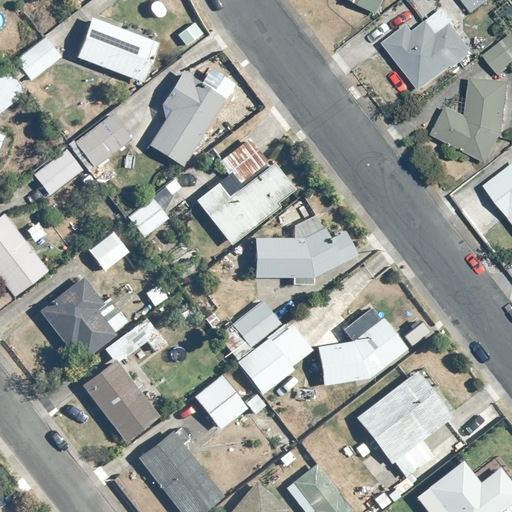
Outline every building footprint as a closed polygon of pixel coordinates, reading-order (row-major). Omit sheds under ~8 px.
[(345,0),(376,15),(382,0),(345,0)] [(461,0),(471,12),(485,0),(461,0)] [(158,43),(93,17),(77,57),(142,83),(158,43)] [(405,24),(380,43),(417,91),(471,50),(450,22),(435,34),(425,20),(411,31),(405,24)] [(498,75),(511,63),(511,31),(482,56),(498,75)] [(11,59),(23,74),(27,79),(58,54),(42,34),(11,59)] [(2,67),(0,68),(0,106),(21,89),(14,81),(2,67)] [(171,111),(150,145),(184,167),(228,98),(185,70),(162,105),(171,111)] [(463,115),(445,106),(429,135),(484,164),(500,134),(507,82),(468,77),(463,115)] [(67,142),(84,164),(86,167),(126,137),(107,112),(69,141),(67,142)] [(80,167),(63,145),(29,172),(46,193),(80,167)] [(511,162),(482,186),(511,223),(511,162)] [(219,182),(197,199),(233,245),(282,207),(279,203),(297,190),(276,163),(231,197),(219,182)] [(166,214),(150,194),(125,215),(141,235),(166,214)] [(4,214),(0,217),(0,279),(14,298),(49,271),(4,214)] [(305,238),(256,238),(256,277),(315,277),(359,255),(347,232),(332,239),(326,227),(305,238)] [(126,249),(109,228),(83,248),(100,269),(126,249)] [(85,275),(39,310),(70,351),(76,346),(86,359),(118,335),(99,310),(107,304),(85,275)] [(279,320),(263,297),(227,322),(244,345),(279,320)] [(353,341),(318,347),(324,386),(370,379),(409,349),(384,317),(353,341)] [(309,347),(287,318),(234,359),(259,391),(290,367),(288,364),(309,347)] [(118,360),(83,385),(126,442),(160,416),(118,360)] [(418,371),(356,417),(392,465),(454,418),(418,371)] [(244,406),(219,373),(191,394),(216,427),(244,406)] [(174,430),(140,457),(182,511),(205,511),(226,497),(174,430)] [(464,460),(429,487),(449,511),(500,511),(511,504),(511,480),(502,467),(482,482),(464,460)] [(282,485),(304,511),(350,511),(310,462),(282,485)] [(258,482),(232,511),(289,511),(291,510),(258,482)]
